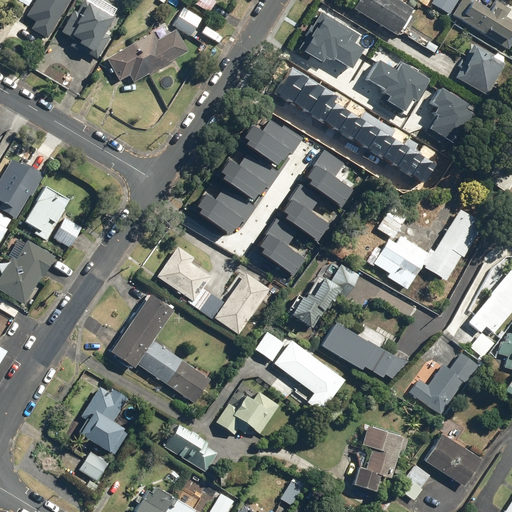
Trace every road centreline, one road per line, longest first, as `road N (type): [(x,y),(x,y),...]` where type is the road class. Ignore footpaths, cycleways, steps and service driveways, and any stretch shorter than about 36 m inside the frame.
road 1 (residential): [(156,180),(0,423)]
road 2 (residential): [(274,0),(156,180)]
road 3 (residential): [(156,180),(0,88)]
